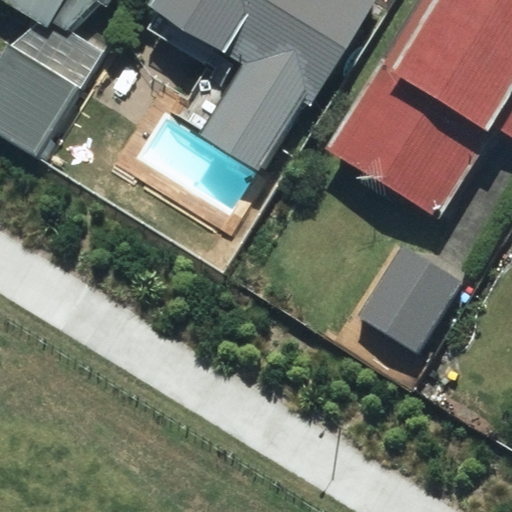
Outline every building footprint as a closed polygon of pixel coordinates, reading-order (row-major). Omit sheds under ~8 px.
[(118,14),(126,0),(0,0),(60,35),(64,29),(78,37),(107,7),(118,14)] [(176,0),(166,17),(170,19),(159,37),(244,88),(211,142),(273,179),(316,108),(324,113),(392,0),(176,0)] [(511,0),(439,0),(342,160),(452,225),(503,141),(507,144),(510,139),(511,139),(511,0)] [(20,50),(0,82),(0,133),(47,162),(71,124),(99,141),(118,110),(20,50)] [(471,288),(410,251),(366,322),(427,359),(471,288)]
